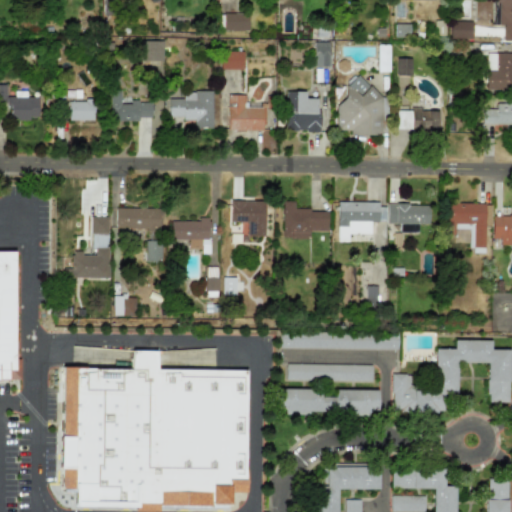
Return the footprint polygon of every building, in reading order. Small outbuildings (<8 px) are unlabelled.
[(511,40),(511,0),(495,0),(496,25),(502,25),(502,41),(511,40)] [(247,13),(222,13),(221,30),(246,31),(247,13)] [(470,39),(471,22),(449,21),(448,38),(470,39)] [(161,40),(140,40),(140,60),(161,61),(161,40)] [(328,42),(313,42),(313,66),(328,66),(328,42)] [(388,72),(388,45),(377,45),(377,72),(388,72)] [(485,90),(511,89),(511,49),(511,53),(485,53),(485,90)] [(241,69),(242,51),(220,50),(219,69),(241,69)] [(395,75),(410,76),(411,58),(395,58),(395,75)] [(334,130),(348,130),(348,134),(380,134),(380,112),(386,112),(386,98),(374,98),(374,80),(344,80),(344,102),(334,102),(334,130)] [(37,96),(22,96),(22,91),(13,91),(13,96),(4,96),(4,84),(0,84),(0,103),(8,103),(8,120),(28,120),(28,116),(37,116),(37,96)] [(150,101),(128,101),(128,103),(119,104),(119,89),(107,90),(108,121),(138,120),(138,117),(150,117),(150,101)] [(167,98),(167,118),(193,117),(193,128),(211,127),(210,91),(182,91),(182,98),(167,98)] [(303,91),(284,91),(283,131),(318,132),(318,109),(314,109),(315,98),(303,98),(303,91)] [(243,95),(226,94),(225,129),(262,130),(263,104),(255,104),(255,102),(243,102),(243,95)] [(92,98),(80,98),(80,101),(63,101),(63,119),(91,119),(92,98)] [(511,103),(495,103),(495,109),(481,109),(481,124),(511,124),(511,103)] [(437,110),(409,109),(409,111),(395,111),(395,130),(436,130),(437,110)] [(262,236),(262,200),(228,200),(228,221),(246,222),(246,236),(262,236)] [(281,238),(307,239),(307,231),(326,231),(326,210),(293,210),(293,200),(281,200),(281,238)] [(336,241),(347,242),(347,233),(369,234),(369,221),(383,221),(384,203),(336,202),(336,241)] [(387,224),(399,223),(399,233),(417,232),(417,225),(427,224),(427,203),(386,205),(387,224)] [(443,235),(453,235),(453,229),(468,229),(467,247),(483,247),(484,224),(489,225),(490,204),(444,203),(443,235)] [(114,228),(157,229),(158,208),(114,207),(114,228)] [(511,215),(491,216),(491,239),(498,239),(499,245),(511,245),(511,243),(511,242),(511,215)] [(107,277),(106,216),(89,216),(90,254),(80,255),(80,251),(70,251),(70,268),(61,268),(61,284),(80,284),(80,278),(107,277)] [(170,221),(169,239),(182,240),(181,278),(197,279),(198,253),(207,253),(208,217),(197,217),(197,221),(170,221)] [(392,233),(392,250),(400,251),(400,233),(392,233)] [(144,261),(159,261),(159,241),(144,240),(144,261)] [(0,379),(13,379),(13,251),(0,251),(0,379)] [(221,294),(233,294),(233,277),(221,277),(221,294)] [(134,297),(111,296),(111,316),(134,316),(134,297)] [(396,350),(396,333),(279,331),(278,348),(396,350)] [(390,411),(441,412),(442,397),(454,397),(456,362),(486,363),(485,402),(507,403),(509,350),(489,349),(489,341),(453,340),(452,349),(432,348),(431,389),(410,389),(410,374),(391,373),(390,411)] [(284,379),(370,381),(370,365),(284,363),(284,379)] [(61,365),(248,367),(248,497),(229,496),(229,505),(76,504),(76,495),(58,494),(61,365)] [(376,390),(333,389),(333,397),(318,396),(318,389),(275,388),(275,407),(284,407),(284,413),(367,414),(368,409),(375,410),(376,390)] [(335,511),(335,489),(377,489),(377,464),(331,464),(331,468),(324,468),(324,486),(314,486),(313,511),(335,511)] [(432,489),(430,511),(506,511),(507,478),(485,478),(484,511),(453,511),(454,486),(442,486),(443,467),(390,465),(390,488),(432,489)] [(358,511),(359,499),(343,499),(342,511),(358,511)]
